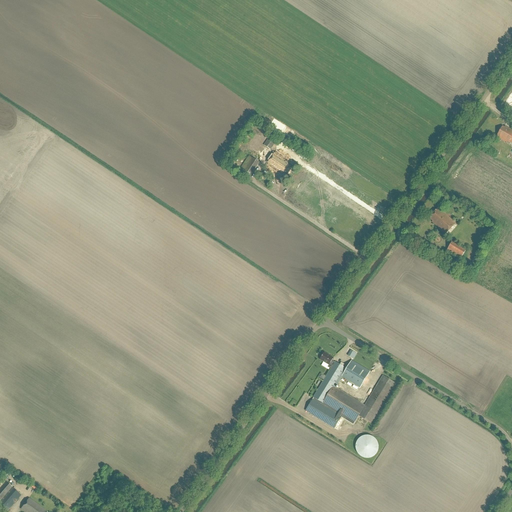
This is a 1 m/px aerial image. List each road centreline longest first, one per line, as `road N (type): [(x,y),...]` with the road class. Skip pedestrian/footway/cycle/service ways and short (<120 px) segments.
road 1 (unclassified): [(323,316),(511,58)]
road 2 (unclassified): [(179,511),(323,316)]
road 3 (unclassified): [(511,444),(504,431),(323,316)]
